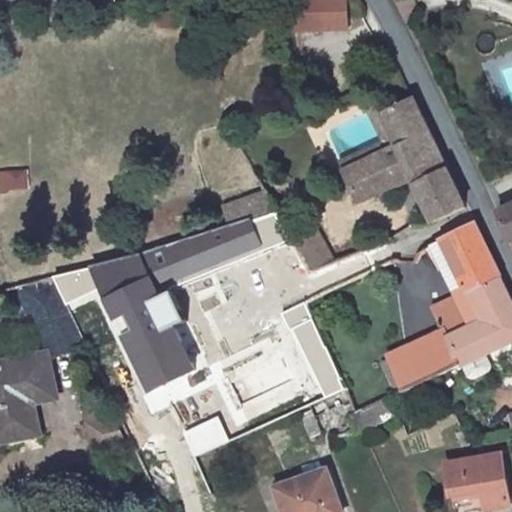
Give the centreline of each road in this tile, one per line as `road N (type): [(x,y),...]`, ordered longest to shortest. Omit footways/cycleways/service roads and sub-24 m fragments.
road 1 (residential): [(511,277),(376,0)]
road 2 (unknown): [(325,286),(480,204)]
